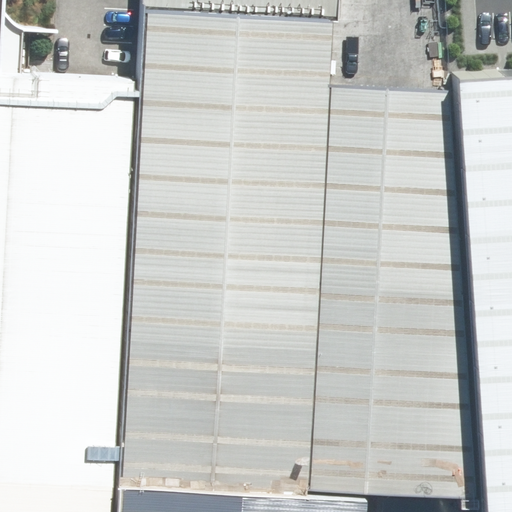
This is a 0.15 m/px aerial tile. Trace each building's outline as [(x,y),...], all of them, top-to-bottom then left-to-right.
[(0,0),(0,511),(109,511),(111,480),(134,76),(0,68),(0,54),(3,0),(0,0)] [(147,0),(121,480),(307,491),(307,484),(329,83),(333,0),(147,0)] [(511,511),(511,62),(440,68),(442,90),(469,490),(470,511),(511,511)] [(442,90),(329,83),(307,484),(469,490),(442,90)] [(121,480),(119,511),(368,511),(370,493),(307,491),(121,480)]
